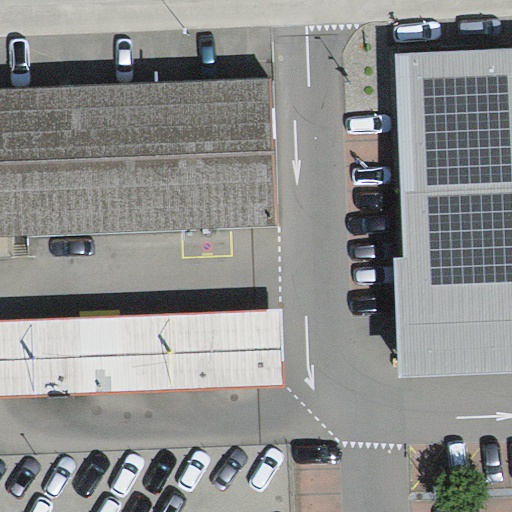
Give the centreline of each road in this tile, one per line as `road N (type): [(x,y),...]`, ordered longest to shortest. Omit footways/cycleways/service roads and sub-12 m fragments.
road 1 (residential): [(434,0),(0,13)]
road 2 (unknown): [(315,240),(0,257)]
